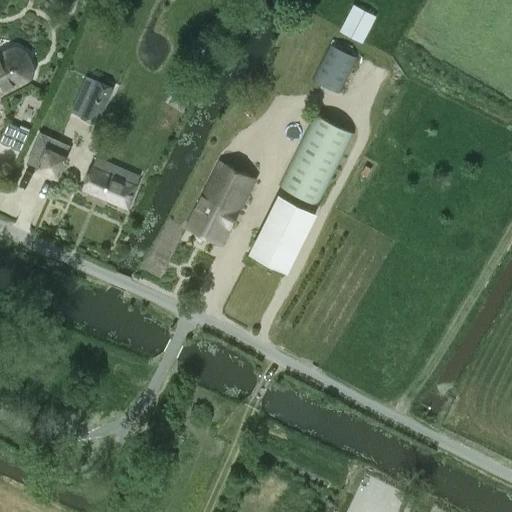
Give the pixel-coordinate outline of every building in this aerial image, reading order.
[(362,44),(363,41),(376,17),(354,6),(342,30),(341,32),(362,44)] [(338,93),(356,57),(329,43),(311,80),(338,93)] [(12,51),(11,50),(0,56),(0,91),(26,78),(27,76),(28,75),(28,74),(29,72),(29,70),(29,68),(29,66),(28,64),(28,61),(27,60),(26,58),(25,56),(22,54),(20,53),(19,52),(17,51),(15,51),(12,51)] [(96,124),(112,88),(87,76),(71,112),(81,116),(81,118),(96,124)] [(182,111),(194,91),(178,82),(167,102),(182,111)] [(318,205),(354,133),(314,114),(279,186),(318,205)] [(29,133),(7,123),(0,139),(0,140),(21,150),(29,133)] [(70,147),(40,133),(27,163),(56,176),(70,147)] [(83,188),(127,207),(140,177),(96,158),(83,188)] [(222,245),(255,177),(220,160),(187,227),(222,245)] [(367,177),(372,169),(366,166),(362,174),(367,177)] [(285,271),(315,212),(281,194),(251,253),(285,271)]
